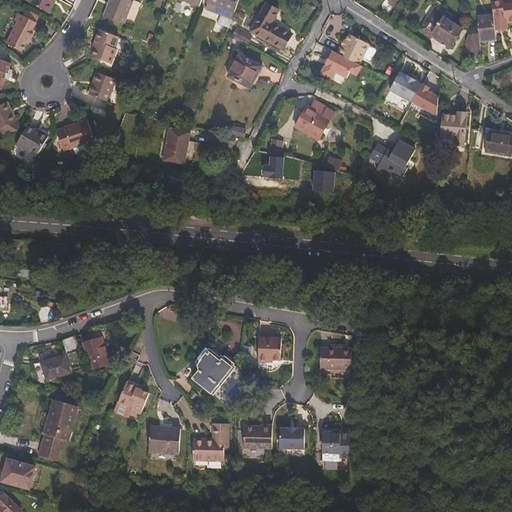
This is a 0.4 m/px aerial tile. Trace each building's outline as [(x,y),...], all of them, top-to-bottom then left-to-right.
[(55,0),(35,0),(33,6),(50,15),(55,6),(53,5),(55,0)] [(132,0),(130,0),(109,0),(104,17),(123,25),(132,0)] [(236,11),(240,0),(210,0),(208,7),(223,14),(226,7),(236,11)] [(504,0),(503,0),(493,1),(495,16),(497,27),(506,27),(505,21),(511,20),(511,1),(505,2),(504,0)] [(267,5),(251,32),(283,49),(292,34),(273,23),(279,12),(267,5)] [(233,18),(236,11),(226,7),(223,14),(233,18)] [(453,49),(464,31),(456,25),(458,21),(458,17),(457,15),(450,12),(448,13),(440,8),(424,31),(453,49)] [(27,12),(24,19),(37,25),(39,19),(27,12)] [(220,21),(230,26),(233,18),(223,14),(221,19),(220,21)] [(37,25),(24,19),(19,16),(14,24),(17,26),(6,47),(21,55),(25,47),(28,48),(35,34),(33,32),(37,25)] [(481,40),(499,38),(497,27),(495,16),(478,18),(480,34),(481,40)] [(235,37),(249,45),(253,37),(239,29),(235,37)] [(97,41),(94,47),(91,56),(110,63),(116,49),(114,48),(117,37),(98,31),(94,40),(97,41)] [(481,40),(480,34),(470,36),(466,46),(468,57),(483,55),(481,40)] [(341,49),(337,57),(360,68),(361,68),(364,61),(370,64),(373,63),(377,54),(376,52),(370,49),(370,48),(350,38),(346,44),(343,50),(342,49),(341,49)] [(241,55),(229,76),(251,88),(262,67),(241,55)] [(337,57),(331,55),(320,79),(332,84),(335,77),(346,82),(350,75),(357,79),(361,69),(360,68),(337,57)] [(6,81),(9,71),(11,66),(0,61),(0,91),(2,92),(6,81)] [(412,101),(422,84),(416,80),(417,79),(407,74),(407,75),(400,71),(390,89),(412,101)] [(116,78),(98,72),(90,94),(109,100),(116,78)] [(423,83),(413,100),(437,114),(439,96),(429,90),(431,87),(423,83)] [(0,122),(1,125),(6,122),(19,115),(9,97),(0,102),(0,122)] [(331,126),(336,115),(327,111),(328,108),(315,103),(309,113),(307,112),(298,131),(321,143),(329,126),(331,126)] [(464,145),(467,110),(457,109),(457,114),(444,112),(442,136),(455,137),(455,144),(464,145)] [(6,122),(6,131),(15,128),(19,123),(19,115),(6,122)] [(89,119),(57,130),(65,151),(74,148),(77,155),(91,150),(89,143),(96,140),(89,119)] [(24,124),(11,143),(24,152),(27,149),(33,153),(45,136),(32,127),(30,129),(24,124)] [(230,135),(244,138),(247,129),(232,126),(230,135)] [(511,154),(511,133),(489,129),(486,150),(511,154)] [(190,133),(171,130),(165,162),(185,165),(190,133)] [(276,141),(273,153),(281,156),(284,143),(276,141)] [(410,167),(417,150),(399,142),(394,153),(378,148),(373,160),(384,165),(381,170),(393,176),(396,170),(408,175),(412,167),(410,167)] [(283,179),(285,158),(272,156),(271,166),(265,165),(264,177),(283,179)] [(329,169),(339,173),(343,164),(332,160),(329,169)] [(314,191),(333,193),(336,174),(316,172),(314,191)] [(64,295),(60,301),(65,304),(69,298),(64,295)] [(89,328),(91,336),(101,333),(98,325),(89,328)] [(101,333),(91,336),(83,339),(92,365),(110,359),(101,333)] [(79,349),(75,337),(62,341),(66,353),(79,349)] [(260,341),(260,353),(260,364),(269,364),(269,363),(282,363),(282,341),(260,341)] [(323,364),(354,366),(355,346),(324,344),(323,364)] [(226,377),(236,364),(226,356),(225,358),(222,356),(221,357),(210,350),(209,351),(206,349),(197,360),(200,363),(199,366),(199,373),(193,380),(212,395),(219,386),(222,388),(229,379),(226,377)] [(40,360),(46,377),(70,369),(64,352),(40,360)] [(238,367),(236,364),(226,377),(229,379),(238,367)] [(149,395),(140,392),(135,389),(135,387),(130,384),(124,386),(118,402),(132,408),(130,411),(140,416),(149,395)] [(219,386),(212,395),(214,397),(222,388),(219,386)] [(57,398),(71,402),(73,396),(58,392),(57,398)] [(48,425),(69,430),(75,403),(71,402),(57,398),(52,397),(48,413),(51,413),(47,425),(48,425)] [(231,447),(231,423),(216,423),(216,437),(209,437),(208,439),(196,439),(197,460),(227,460),(228,447),(231,447)] [(67,438),(69,430),(48,425),(46,433),(45,433),(39,454),(56,457),(58,448),(62,449),(65,437),(67,438)] [(304,448),(304,428),(297,428),(297,427),(287,426),(287,428),(279,428),(279,448),(304,448)] [(183,453),(183,428),(153,427),(153,452),(183,453)] [(274,448),(275,428),(245,428),(246,448),(274,448)] [(351,455),(352,430),(343,429),(343,433),(334,432),(332,430),(328,429),(324,432),(324,454),(326,454),(326,457),(342,458),(342,455),(351,455)] [(36,466),(9,460),(4,481),(30,488),(36,466)] [(4,494),(0,497),(0,511),(17,511),(21,509),(4,494)]
